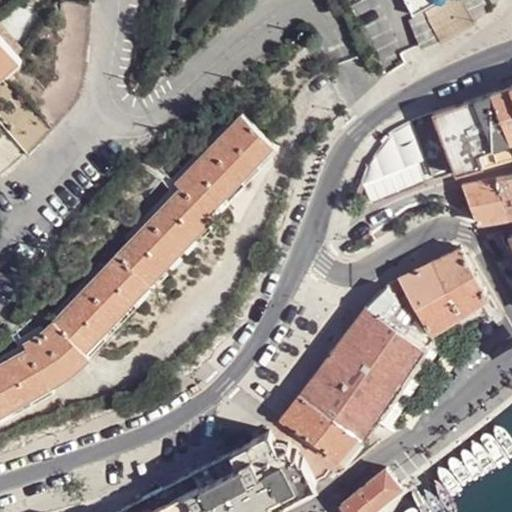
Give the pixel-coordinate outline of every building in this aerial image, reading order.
[(404,0),(412,15),(439,0),(404,0)] [(440,39),(474,21),(463,0),(446,0),(426,11),(440,39)] [(463,0),(474,21),(491,9),(485,0),(463,0)] [(68,111),(80,98),(85,80),(91,32),(91,17),(92,2),(62,2),(60,30),(58,58),(57,71),(53,84),(45,94),(36,104),(25,114),(8,131),(0,138),(0,178),(7,174),(17,164),(29,154),(48,134),(58,122),(68,111)] [(422,47),(440,39),(426,11),(409,20),(422,47)] [(0,71),(19,54),(0,32),(0,71)] [(0,82),(25,61),(19,54),(0,71),(0,82)] [(511,84),(492,92),(511,139),(511,84)] [(458,170),(511,156),(511,139),(492,92),(434,111),(423,115),(407,122),(397,127),(390,132),(391,134),(388,137),(385,140),(370,162),(365,170),(363,178),(427,157),(434,176),(457,168),(458,170)] [(151,282),(215,215),(279,146),(243,112),(229,126),(178,181),(183,186),(120,252),(108,265),(56,319),(42,330),(25,340),(28,346),(0,362),(0,413),(51,384),(72,371),(83,361),(92,353),(88,350),(151,282)] [(173,177),(178,181),(229,126),(225,123),(173,177)] [(510,217),(511,216),(511,174),(497,177),(510,217)] [(494,219),(510,217),(497,177),(463,184),(478,222),(494,219)] [(219,218),(215,215),(151,282),(155,285),(219,218)] [(388,283),(432,332),(490,296),(461,246),(400,276),(388,283)] [(52,315),(56,319),(108,265),(103,261),(52,315)] [(155,285),(151,282),(88,350),(92,353),(155,285)] [(359,433),(366,438),(372,430),(380,418),(429,345),(435,337),(432,332),(388,283),(368,304),(301,392),(360,431),(359,433)] [(22,334),(25,340),(42,330),(56,319),(52,315),(37,325),(22,334)] [(447,358),(435,337),(429,345),(380,418),(398,431),(447,358)] [(0,355),(0,362),(28,346),(25,340),(0,355)] [(0,420),(54,389),(51,384),(0,413),(0,420)] [(341,455),(342,453),(359,433),(360,431),(301,392),(283,416),(341,455)] [(255,511),(317,480),(304,455),(302,456),(297,449),(294,450),(289,442),(280,447),(270,429),(252,438),(253,439),(113,511),(255,511)] [(342,503),(348,511),(369,511),(403,486),(388,467),(342,503)]
